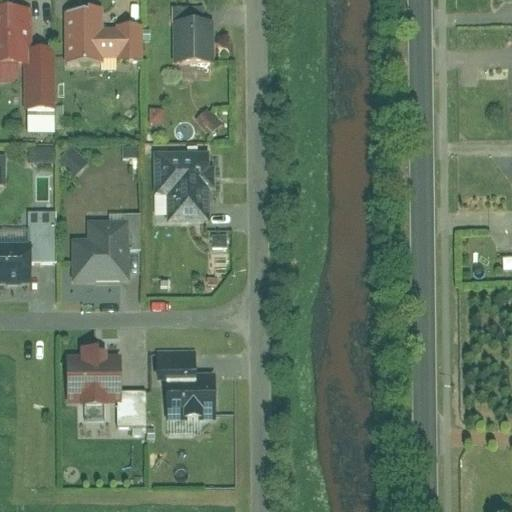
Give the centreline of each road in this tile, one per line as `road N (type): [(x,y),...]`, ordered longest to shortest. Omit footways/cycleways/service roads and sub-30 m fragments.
road 1 (tertiary): [(418,0),(425,511)]
road 2 (residential): [(253,0),(257,321)]
road 3 (residential): [(0,325),(257,321)]
road 4 (residential): [(257,321),(257,511)]
